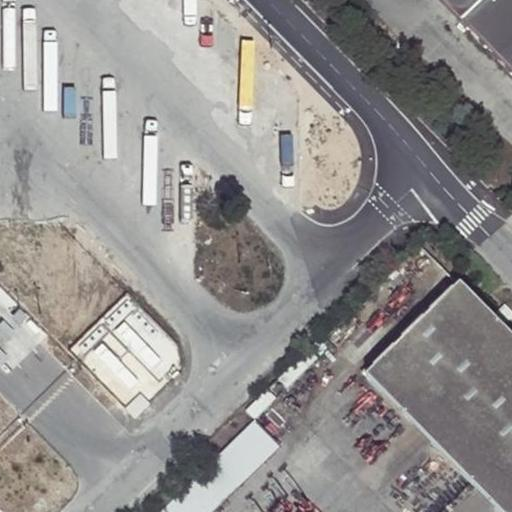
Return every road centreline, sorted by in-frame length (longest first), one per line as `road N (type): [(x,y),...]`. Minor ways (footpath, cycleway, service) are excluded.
road 1 (unclassified): [(97,511),(429,170)]
road 2 (unclassified): [(266,0),(429,170)]
